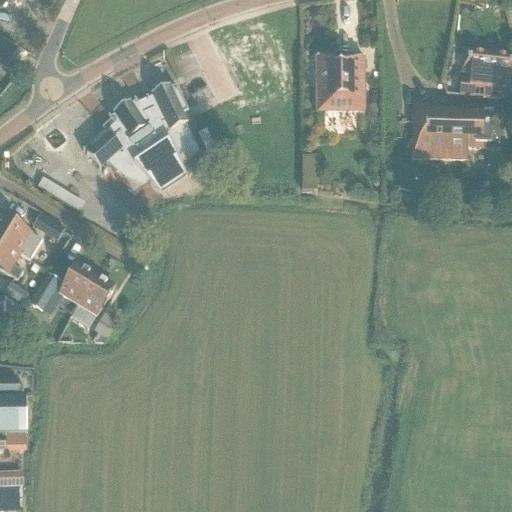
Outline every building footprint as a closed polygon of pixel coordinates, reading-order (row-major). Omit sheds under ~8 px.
[(18,50),(0,41),(0,67),(7,71),(18,50)] [(467,83),(462,83),(461,98),(504,103),(505,88),(503,88),(504,77),(511,78),(511,58),(465,52),(463,72),(468,72),(467,83)] [(364,60),(316,61),(317,117),(365,116),(364,60)] [(188,129),(190,128),(185,117),(189,115),(176,86),(175,86),(176,89),(173,91),(172,88),(152,97),(153,100),(150,101),(149,98),(147,99),(148,101),(139,105),(137,100),(135,101),(137,104),(134,106),(133,104),(114,115),(115,118),(112,120),(111,117),(109,118),(114,127),(108,134),(106,132),(83,152),(84,154),(87,152),(89,154),(87,156),(101,172),(103,170),(106,173),(103,175),(105,177),(112,170),(117,175),(115,177),(133,198),(151,187),(160,197),(161,195),(160,194),(185,178),(185,179),(187,178),(183,169),(201,158),(188,129)] [(412,161),(467,163),(468,152),(501,153),(502,113),(449,111),(449,113),(434,113),(434,109),(414,109),(412,161)] [(304,152),(305,187),(320,187),(319,152),(304,152)] [(229,189),(241,186),(237,174),(225,177),(229,189)] [(43,177),(39,186),(83,207),(87,198),(43,177)] [(39,222),(34,230),(45,237),(47,234),(52,225),(41,218),(39,222)] [(42,245),(31,238),(2,219),(0,222),(0,245),(19,258),(26,247),(37,254),(42,245)] [(0,273),(7,277),(18,284),(24,275),(13,268),(19,258),(0,245),(0,273)] [(78,265),(59,298),(73,307),(93,274),(78,265)] [(116,288),(93,274),(73,307),(97,321),(116,288)] [(51,319),(58,308),(49,303),(60,286),(47,278),(30,307),(51,319)] [(11,286),(5,297),(22,308),(29,297),(11,286)] [(0,327),(1,327),(1,317),(2,316),(20,317),(21,310),(3,300),(0,300),(0,327)] [(104,316),(93,335),(106,343),(118,324),(104,316)] [(18,382),(0,382),(0,399),(18,399),(18,382)] [(0,435),(23,435),(23,404),(0,403),(0,435)] [(23,475),(0,475),(0,491),(23,490),(23,475)] [(0,501),(14,501),(14,493),(0,493),(0,501)]
